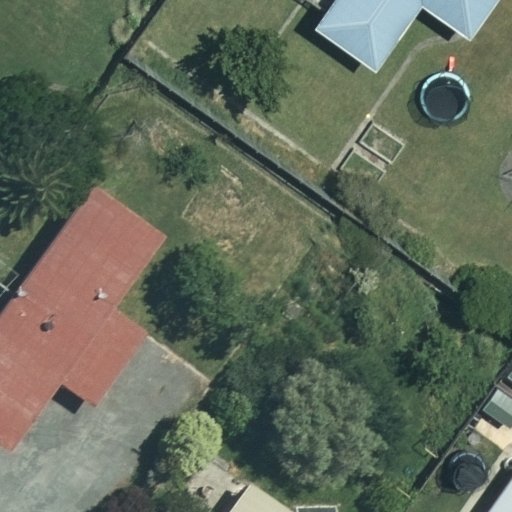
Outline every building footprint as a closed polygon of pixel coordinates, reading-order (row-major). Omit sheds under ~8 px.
[(485,0),(329,0),(318,16),(378,57),(417,0),(436,0),(469,23),(485,0)] [(167,229),(94,176),(0,306),(0,443),(5,446),(55,376),(91,402),(141,333),(108,309),(167,229)] [(497,319),(451,285),(423,323),(469,357),(497,319)] [(511,426),(511,377),(502,368),(474,398),(509,430),(511,426)] [(511,511),(511,471),(483,511),(511,511)] [(289,511),(247,479),(221,511),(289,511)]
